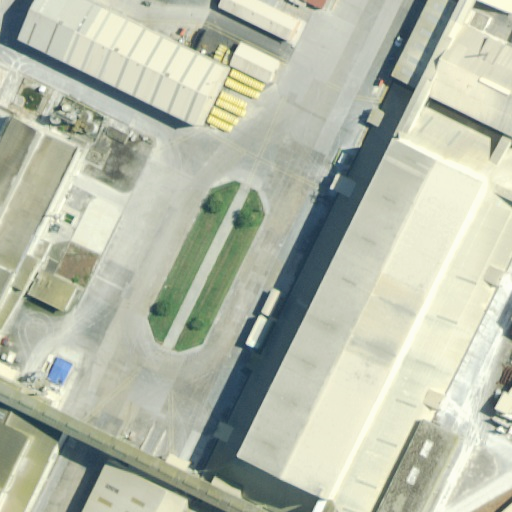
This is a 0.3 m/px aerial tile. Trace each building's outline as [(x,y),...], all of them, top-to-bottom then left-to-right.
[(216,69),(78,0),(26,0),(8,37),(187,127),(216,69)] [(303,12),(276,0),(224,0),(222,7),(291,39),(303,12)] [(511,0),(470,0),(463,15),(473,20),(482,0),(484,0),(511,13),(511,0)] [(511,58),(420,14),(390,75),(511,134),(511,58)] [(280,62),(244,46),(235,67),(271,83),(280,62)] [(511,143),(401,90),(223,458),(334,511),(367,511),(412,419),(432,429),(511,264),(511,143)] [(0,112),(0,293),(72,147),(0,112)] [(74,365),(59,358),(49,380),(64,387),(74,365)] [(0,511),(3,511),(40,437),(0,418),(0,511)] [(200,511),(181,502),(175,511),(416,511),(455,437),(432,429),(412,419),(367,511),(200,511)] [(167,511),(174,499),(99,461),(73,511),(167,511)] [(511,511),(511,501),(498,511),(511,511)]
